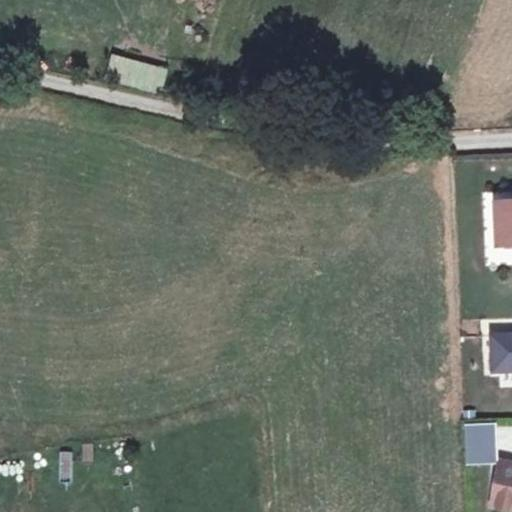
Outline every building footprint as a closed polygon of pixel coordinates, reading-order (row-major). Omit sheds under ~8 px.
[(106,81),(163,93),(168,66),(111,54),(106,81)] [(511,201),(496,203),(498,246),(511,245),(511,201)] [(511,337),(489,338),(491,376),(511,374),(511,337)] [(462,423),(465,464),(498,462),(495,421),(462,423)] [(511,465),(501,463),(492,508),(511,511),(511,465)]
